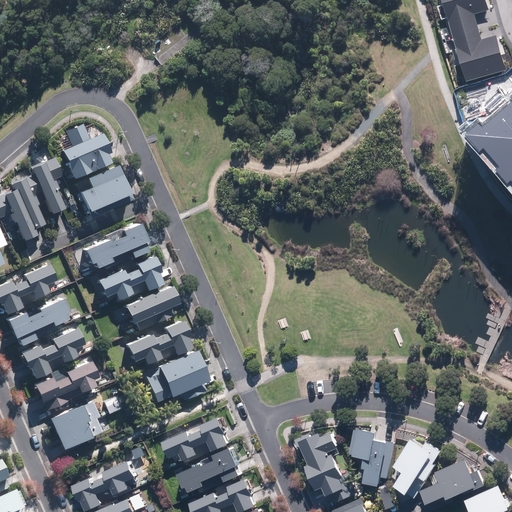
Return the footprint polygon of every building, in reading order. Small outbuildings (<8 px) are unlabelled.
[(490,11),(486,0),(443,0),(450,23),(452,22),(459,47),(457,47),(467,83),(507,72),(497,37),(485,40),(478,15),(490,11)] [(511,93),(510,96),(511,97),(511,101),(481,128),(477,123),(465,134),(479,151),(482,148),(498,167),(496,169),(508,183),(510,181),(511,183),(511,93)] [(70,146),(58,151),(70,179),(107,163),(104,155),(106,154),(97,134),(87,139),(81,124),(63,132),(70,146)] [(60,177),(52,158),(27,169),(29,174),(7,184),(10,191),(0,195),(0,216),(7,213),(19,241),(32,236),(30,230),(40,225),(28,197),(38,193),(47,214),(60,209),(52,190),(54,189),(51,181),(60,177)] [(86,188),(76,193),(87,218),(128,200),(113,166),(82,179),(86,188)] [(80,250),(89,270),(107,262),(105,258),(124,250),(127,259),(145,251),(134,224),(116,232),(118,237),(106,242),(105,240),(80,250)] [(149,257),(93,281),(101,297),(110,293),(113,300),(128,294),(125,287),(138,281),(142,291),(160,283),(149,257)] [(44,265),(0,283),(0,310),(2,315),(48,295),(43,285),(52,281),(44,265)] [(120,307),(128,324),(133,322),(136,330),(172,314),(169,306),(175,304),(167,286),(120,307)] [(1,321),(9,339),(13,337),(16,345),(32,339),(28,330),(46,322),(48,326),(64,320),(61,314),(64,313),(58,299),(33,310),(34,312),(22,318),(20,313),(1,321)] [(177,321),(121,345),(129,362),(139,357),(143,367),(189,348),(177,321)] [(73,329),(47,340),(50,345),(37,350),(34,345),(16,353),(24,369),(26,368),(30,378),(47,371),(42,361),(55,356),(58,362),(73,356),(70,349),(80,345),(73,329)] [(200,383),(205,381),(191,350),(141,372),(154,403),(178,392),(181,400),(204,391),(200,383)] [(86,360),(29,385),(41,412),(98,387),(86,360)] [(87,400),(45,419),(58,449),(100,430),(87,400)] [(120,408),(117,400),(102,406),(106,415),(120,408)] [(220,418),(164,442),(171,459),(181,454),(186,464),(232,444),(220,418)] [(387,477),(394,442),(374,438),(376,431),(355,427),(350,454),(362,457),(357,481),(378,485),(380,476),(387,477)] [(309,432),(295,439),(317,489),(323,486),(331,504),(357,492),(348,472),(342,474),(332,450),(338,447),(331,431),(322,435),(320,431),(310,435),(309,432)] [(411,437),(393,465),(402,471),(394,485),(414,498),(444,451),(427,440),(424,445),(411,437)] [(244,474),(232,448),(215,455),(216,458),(179,474),(188,494),(206,486),(204,482),(223,474),(227,482),(244,474)] [(447,497),(448,500),(486,485),(479,469),(472,472),(466,459),(436,471),(441,482),(421,491),(428,505),(447,497)] [(138,477),(131,461),(75,485),(82,502),(84,501),(88,511),(105,504),(100,494),(114,488),(117,495),(132,489),(129,481),(138,477)] [(248,480),(229,488),(231,492),(219,497),(217,492),(191,504),(194,511),(224,511),(223,509),(235,503),(239,511),(243,511),(257,506),(252,495),(254,494),(248,480)] [(388,484),(377,489),(386,510),(396,506),(388,484)] [(500,485),(466,500),(470,511),(505,511),(510,510),(509,507),(511,507),(507,498),(506,499),(500,485)] [(138,511),(137,510),(148,505),(143,493),(95,511),(138,511)] [(16,511),(9,494),(0,497),(0,511),(16,511)] [(369,511),(363,497),(333,511),(369,511)]
